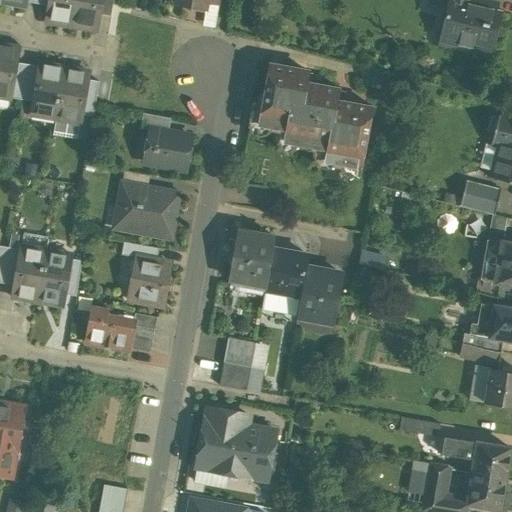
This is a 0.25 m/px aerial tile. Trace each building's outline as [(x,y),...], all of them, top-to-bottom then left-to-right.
[(75,0),(49,0),(49,7),(46,22),(71,26),(75,0)] [(75,0),(71,26),(96,30),(100,0),(75,0)] [(113,0),(100,0),(98,15),(110,17),(113,0)] [(206,0),(174,0),(176,0),(175,4),(205,10),(207,1),(206,0)] [(500,13),(471,6),(472,0),(448,0),(441,35),(478,43),(476,55),(490,58),(500,13)] [(18,48),(0,44),(0,97),(10,99),(16,62),(18,48)] [(28,65),(16,62),(10,98),(21,100),(28,65)] [(64,68),(40,64),(39,66),(34,102),(31,115),(55,119),(64,68)] [(310,76),(304,75),(305,70),(304,70),(303,70),(270,64),(271,64),(269,64),(269,65),(258,123),(271,126),(270,130),(273,131),(279,132),(280,127),(286,128),(284,140),(311,145),(310,150),(315,151),(316,146),(327,148),(325,160),(334,162),(334,166),(332,166),(340,167),(339,167),(339,163),(346,164),(360,167),(371,107),(370,107),(342,102),(343,95),(337,94),(338,89),(337,88),(337,89),(308,84),(310,76)] [(39,66),(28,65),(21,100),(34,102),(39,66)] [(89,72),(64,68),(55,119),(80,123),(87,80),(89,72)] [(99,82),(87,80),(81,115),(93,117),(99,82)] [(170,119),(143,114),(140,129),(150,131),(150,130),(167,133),(170,119)] [(511,119),(497,116),(491,139),(503,142),(494,179),(511,183),(511,119)] [(167,133),(150,130),(150,131),(147,144),(152,151),(150,164),(185,170),(191,137),(167,133)] [(150,176),(124,171),(122,183),(147,188),(150,176)] [(501,190),(466,181),(459,206),(494,215),(501,190)] [(147,188),(122,183),(118,205),(121,205),(116,229),(170,239),(179,193),(147,188)] [(494,215),(489,241),(501,243),(502,242),(506,219),(494,215)] [(274,237),(239,231),(236,249),(228,254),(227,259),(232,266),(230,280),(265,287),(272,249),(274,237)] [(511,243),(502,242),(501,243),(489,241),(483,278),(483,279),(495,281),(495,282),(499,282),(511,284),(511,243)] [(159,249),(123,242),(121,255),(135,258),(136,257),(157,261),(159,249)] [(8,248),(0,246),(0,283),(2,283),(8,248)] [(46,250),(21,246),(20,250),(14,286),(12,298),(37,302),(46,250)] [(20,250),(8,248),(2,283),(14,286),(20,250)] [(308,256),(272,249),(265,287),(265,290),(300,296),(305,267),(308,256)] [(71,255),(46,250),(37,302),(62,306),(64,295),(70,259),(71,255)] [(373,256),(360,253),(359,263),(371,266),(373,256)] [(157,261),(136,257),(135,258),(128,300),(161,306),(163,294),(167,291),(169,279),(167,275),(169,263),(157,261)] [(70,259),(64,295),(76,297),(82,261),(70,259)] [(341,274),(305,267),(300,296),(296,317),(332,323),(341,274)] [(495,281),(483,279),(483,278),(478,277),(476,293),(497,299),(499,282),(495,282),(495,281)] [(265,287),(230,280),(228,292),(263,299),(265,290),(265,287)] [(494,306),(481,303),(476,336),(489,338),(494,306)] [(511,308),(494,306),(489,338),(503,340),(511,341),(511,308)] [(91,314),(86,343),(128,351),(128,349),(130,337),(132,326),(114,323),(113,324),(105,322),(106,316),(91,314)] [(156,318),(134,314),(132,325),(154,329),(156,318)] [(154,329),(132,325),(132,326),(130,337),(151,341),(154,329)] [(476,336),(463,334),(461,344),(474,348),(476,336)] [(489,338),(476,336),(474,348),(486,351),(500,353),(503,340),(489,338)] [(151,341),(130,337),(128,349),(149,353),(151,341)] [(255,343),(227,338),(223,362),(251,367),(255,343)] [(500,353),(486,351),(474,348),(461,344),(459,357),(498,365),(500,353)] [(251,367),(223,362),(221,374),(248,379),(251,367)] [(248,379),(246,391),(258,393),(263,370),(251,367),(248,379)] [(490,369),(476,367),(471,401),(484,403),(490,369)] [(511,372),(490,369),(484,403),(511,407),(511,372)] [(248,379),(221,374),(219,386),(246,391),(248,379)] [(20,409),(0,405),(0,475),(8,477),(20,409)] [(206,408),(196,464),(229,470),(229,474),(267,481),(276,431),(247,425),(249,416),(206,408)] [(440,424),(401,418),(398,430),(437,437),(440,424)] [(299,423),(291,421),(289,429),(298,431),(299,423)] [(510,448),(444,437),(441,455),(473,460),(471,471),(505,476),(510,448)] [(448,467),(430,464),(424,497),(442,500),(448,467)] [(505,476),(471,471),(466,504),(467,504),(499,510),(505,476)] [(127,489),(103,485),(101,497),(125,501),(127,489)] [(122,511),(125,501),(101,497),(99,508),(117,511),(122,511)] [(442,500),(424,497),(422,510),(430,511),(466,511),(467,504),(466,504),(442,500)] [(244,511),(246,508),(189,499),(186,511),(244,511)]
